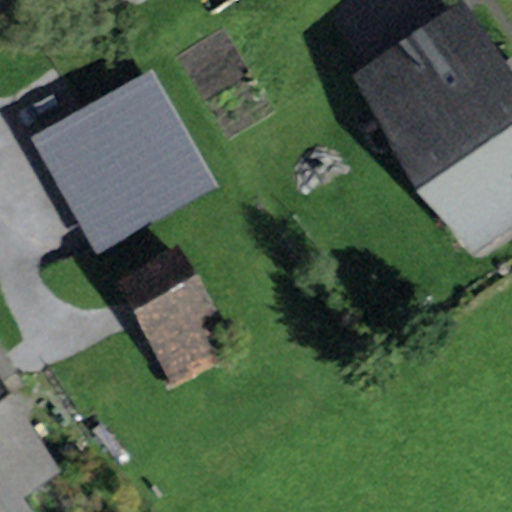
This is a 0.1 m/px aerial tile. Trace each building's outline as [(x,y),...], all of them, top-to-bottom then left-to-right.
[(471,37),(460,20),(380,75),(427,67),(471,37)] [(471,37),(427,67),(380,75),(367,84),(404,138),(415,131),(446,177),(436,184),(477,245),(511,221),(511,96),(497,74),(471,37)] [(511,96),(511,63),(497,74),(511,96)] [(436,184),(446,177),(415,131),(404,138),(394,145),(426,191),(436,184)] [(126,289),(177,383),(231,353),(180,260),(126,289)] [(0,511),(15,511),(6,498),(37,478),(0,421),(0,511)]
